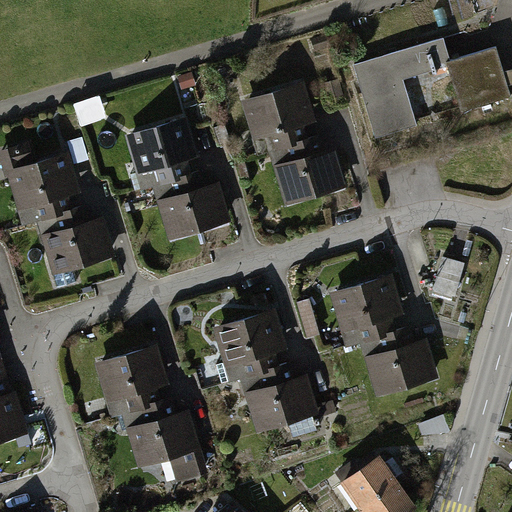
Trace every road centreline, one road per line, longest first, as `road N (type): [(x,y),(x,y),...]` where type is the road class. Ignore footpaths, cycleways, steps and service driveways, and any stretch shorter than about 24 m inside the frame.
road 1 (residential): [(511,227),(448,211),(420,214),(53,323),(39,339),(41,359),(72,471),(0,491)]
road 2 (residential): [(382,0),(0,111)]
road 3 (unknown): [(456,511),(511,314)]
